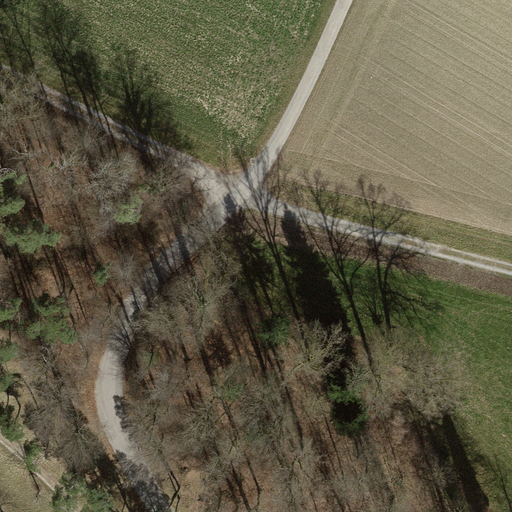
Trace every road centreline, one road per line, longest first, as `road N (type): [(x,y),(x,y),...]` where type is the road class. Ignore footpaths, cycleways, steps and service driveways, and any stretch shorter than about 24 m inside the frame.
road 1 (unclassified): [(347,0),(307,91),(243,197),(153,280),(112,365),(119,435),(160,511)]
road 2 (track): [(0,70),(111,143),(243,197),(511,268)]
